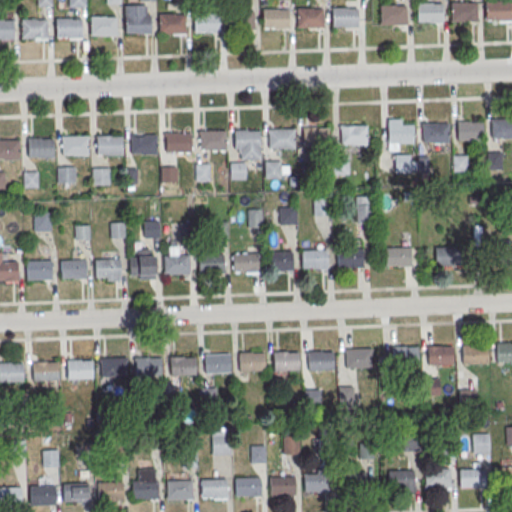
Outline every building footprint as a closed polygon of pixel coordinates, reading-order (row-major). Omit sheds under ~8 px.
[(450,1),(475,0),(475,20),(450,21),(450,1)] [(485,0),(510,0),(510,19),(485,20),(485,0)] [(415,3),(440,2),(441,22),(416,23),(415,3)] [(379,5),(404,4),(404,24),(379,25),(379,5)] [(331,7),(356,6),(357,26),(332,27),(331,7)] [(262,8),(287,7),(288,27),(263,28),(262,8)] [(296,8),(321,7),(322,27),(297,28),(296,8)] [(239,29),(253,29),(253,10),(239,10),(239,29)] [(193,13),(218,12),(219,32),(194,33),(193,13)] [(124,14),(149,13),(150,33),(125,34),(124,14)] [(158,14),(183,13),(184,33),(159,34),(158,14)] [(90,16),(115,15),(115,35),(90,36),(90,16)] [(21,18),(46,17),(46,37),(21,38),(21,18)] [(55,18),(80,17),(81,37),(56,38),(55,18)] [(0,18),(12,18),(13,38),(0,38),(0,18)] [(491,118),(511,117),(511,137),(491,138),(491,118)] [(456,120),(481,120),(482,140),(457,140),(456,120)] [(421,122),(446,121),(447,141),(422,142),(421,122)] [(387,124),(412,123),(413,143),(388,144),(387,124)] [(340,125),(365,124),(366,144),(341,145),(340,125)] [(327,145),(327,126),(303,126),(303,145),(327,145)] [(268,129),(293,128),(293,148),(268,149),(268,129)] [(199,130),(224,129),(224,149),(199,150),(199,130)] [(233,131),(247,130),(247,132),(258,131),(259,160),(240,160),(240,150),(234,150),(233,131)] [(165,132),(190,131),(190,151),(165,152),(165,132)] [(130,134),(155,133),(156,153),(131,154),(130,134)] [(61,135),(86,134),(86,154),(61,155),(61,135)] [(95,135),(120,134),(121,154),(96,155),(95,135)] [(26,138),(51,137),(52,157),(27,158),(26,138)] [(0,139),(18,139),(18,159),(0,159),(0,139)] [(487,152),(501,152),(502,170),(487,170),(487,152)] [(467,154),(452,154),(452,171),(467,171),(467,154)] [(395,155),(410,155),(410,173),(396,173),(395,155)] [(333,156),(348,156),(349,174),(334,174),(333,156)] [(263,162),(281,162),(281,178),(264,179),(263,162)] [(229,164),(246,163),(247,180),(229,180),(229,164)] [(194,164),(209,164),(210,181),(195,182),(194,164)] [(160,167),(177,166),(178,183),(160,183),(160,167)] [(57,167),(74,167),(75,185),(57,186),(57,167)] [(91,169),(109,168),(109,185),(92,185),(91,169)] [(22,172),(37,172),(38,188),(23,188),(22,172)] [(355,197),(372,196),(373,223),(357,223),(355,197)] [(313,198),(330,198),(330,216),(314,216),(313,198)] [(278,208),(296,208),(296,224),(279,224),(278,208)] [(33,213),(50,213),(50,231),(33,232),(33,213)] [(247,214),(262,213),(262,228),(248,228),(247,214)] [(141,222),(159,222),(159,238),(142,239),(141,222)] [(212,222),(230,222),(230,238),(213,239),(212,222)] [(110,224),(124,223),(125,238),(110,238),(110,224)] [(74,226),(88,225),(89,240),(74,240),(74,226)] [(179,225),(193,225),(193,239),(179,240),(179,225)] [(500,240),(499,262),(511,262),(511,247),(509,247),(510,240),(500,240)] [(433,246),(459,245),(460,265),(434,266),(433,246)] [(383,247),(409,246),(410,266),(384,266),(383,247)] [(335,248),(362,247),(362,267),(336,268),(335,248)] [(300,249),(326,248),(327,268),(301,268),(300,249)] [(265,251),(291,250),(292,270),(266,271),(265,251)] [(0,251),(0,281),(17,281),(17,262),(0,262),(0,251)] [(196,253),(223,252),(223,272),(197,273),(196,253)] [(230,252),(256,252),(257,271),(231,272),(230,252)] [(128,255),(154,254),(154,274),(128,275),(128,255)] [(162,254),(188,254),(188,273),(162,274),(162,254)] [(93,258),(119,257),(120,277),(94,278),(93,258)] [(59,259),(85,258),(86,278),(60,279),(59,259)] [(25,260),(51,259),(51,279),(25,279),(25,260)] [(495,341),(511,341),(511,360),(496,361),(495,341)] [(462,344),(488,343),(488,363),(462,363),(462,344)] [(426,345),(452,344),(453,364),(427,364),(426,345)] [(392,345),(392,363),(417,363),(417,345),(392,345)] [(345,350),(370,349),(370,369),(345,370),(345,350)] [(272,352),(298,351),(299,371),(273,372),(272,352)] [(307,352),(334,352),(334,371),(308,372),(307,352)] [(238,354),(263,353),(264,371),(239,372),(238,354)] [(204,355),(229,354),(230,372),(204,374),(204,355)] [(135,358),(160,357),(161,377),(136,377),(135,358)] [(101,359),(126,358),(126,378),(101,379),(101,359)] [(169,359),(195,358),(195,374),(170,375),(169,359)] [(66,361),(91,360),(92,380),(67,380),(66,361)] [(32,363),(57,362),(58,382),(33,382),(32,363)] [(0,363),(22,363),(23,383),(0,383),(0,363)] [(424,380),(439,379),(440,396),(425,397),(424,380)] [(338,387),(353,387),(354,412),(339,413),(338,387)] [(304,390),(320,390),(320,406),(304,407),(304,390)] [(458,390),(476,390),(476,409),(459,410),(458,390)] [(0,410),(8,410),(8,428),(0,428),(0,410)] [(404,433),(419,432),(420,449),(405,450),(404,433)] [(471,435),(489,434),(490,453),(472,454),(471,435)] [(211,436),(229,436),(229,455),(212,456),(211,436)] [(281,436),(299,436),(300,455),(282,455),(281,436)] [(318,439),(333,438),(334,455),(318,456),(318,439)] [(8,442),(25,441),(25,458),(8,458),(8,442)] [(359,443),(374,442),(375,459),(360,460),(359,443)] [(438,444),(453,443),(454,460),(439,461),(438,444)] [(250,447),(265,446),(266,463),(250,463),(250,447)] [(112,447),(126,447),(126,461),(112,462),(112,447)] [(42,451),(57,450),(58,467),(43,467),(42,451)] [(181,451),(197,451),(197,467),(182,468),(181,451)] [(492,467),(511,466),(511,485),(493,486),(492,467)] [(424,468),(450,467),(450,486),(424,487),(424,468)] [(458,468),(484,468),(485,487),(459,488),(458,468)] [(387,470),(413,469),(413,489),(387,489),(387,470)] [(303,473),(329,472),(330,492),(304,492),(303,473)] [(268,476),(294,475),(295,495),(269,495),(268,476)] [(234,476),(260,476),(261,495),(235,496),(234,476)] [(199,478),(225,478),(226,497),(200,498),(199,478)] [(166,480),(192,479),(192,499),(166,499),(166,480)] [(132,481),(158,480),(158,500),(132,501),(132,481)] [(97,482),(123,482),(124,501),(98,502),(97,482)] [(63,484),(88,484),(89,503),(63,504),(63,484)] [(29,488),(55,487),(56,506),(30,507),(29,488)] [(0,488),(21,488),(21,507),(0,507),(0,488)]
